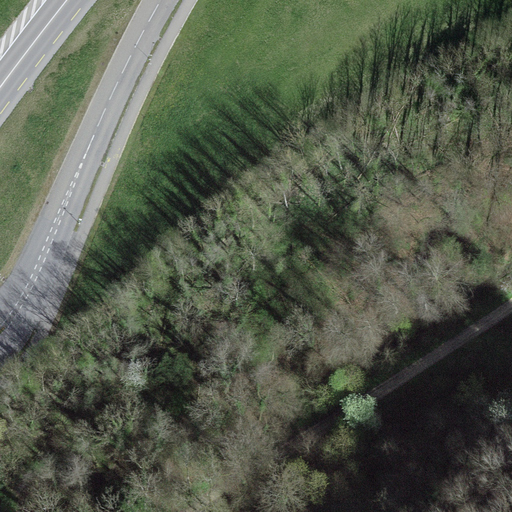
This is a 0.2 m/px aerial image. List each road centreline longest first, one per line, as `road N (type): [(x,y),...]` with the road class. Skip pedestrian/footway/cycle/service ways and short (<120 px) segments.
road 1 (track): [(191,511),(348,400),(511,302)]
road 2 (unclassified): [(47,248),(161,0)]
